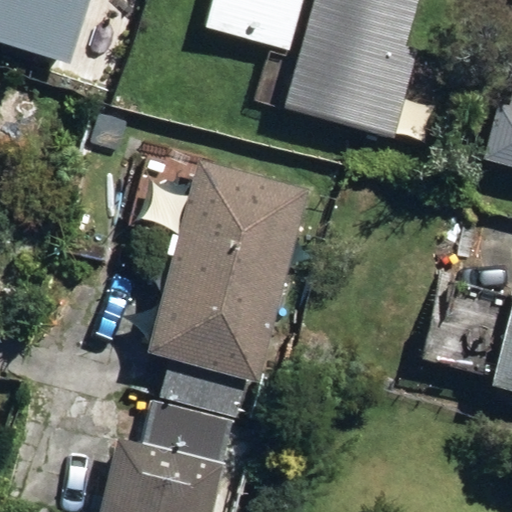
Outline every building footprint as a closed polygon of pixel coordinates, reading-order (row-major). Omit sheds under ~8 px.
[(0,0),(0,42),(71,64),(91,0),(0,0)] [(213,0),(206,25),(289,50),(304,0),(213,0)] [(319,0),(288,111),(398,141),(422,54),(405,50),(419,0),(319,0)] [(162,398),(237,418),(248,381),(262,384),(311,194),(200,164),(149,354),(172,361),(162,398)] [(511,311),(492,387),(511,392),(511,311)] [(250,472),(260,426),(153,402),(143,447),(121,443),(104,511),(244,511),(253,473),(250,472)]
